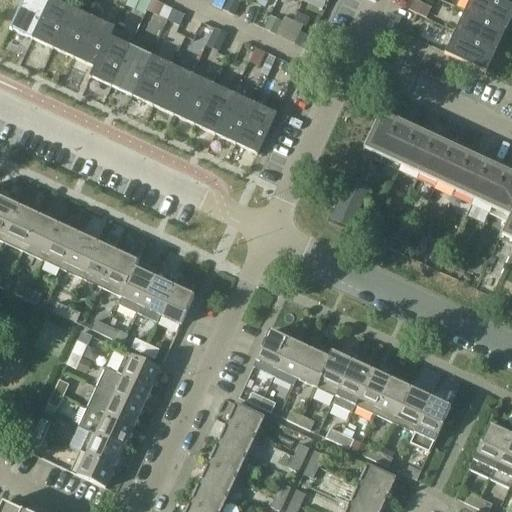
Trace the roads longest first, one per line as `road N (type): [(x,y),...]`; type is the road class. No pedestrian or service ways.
road 1 (residential): [(135,511),(267,232)]
road 2 (residential): [(267,232),(0,107)]
road 3 (tertiary): [(511,346),(267,232)]
road 4 (residential): [(511,140),(345,66)]
road 5 (residential): [(267,232),(342,73)]
road 6 (residential): [(342,73),(185,0)]
